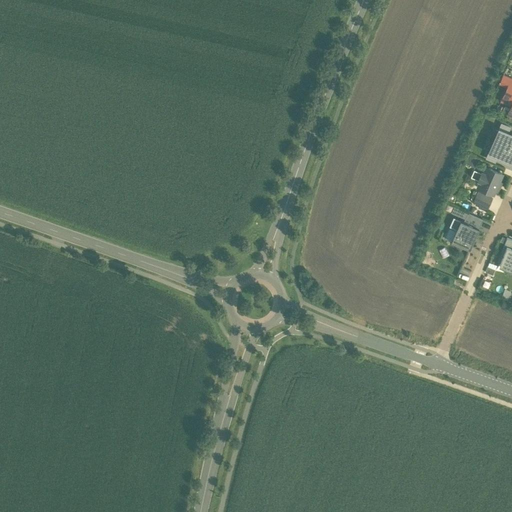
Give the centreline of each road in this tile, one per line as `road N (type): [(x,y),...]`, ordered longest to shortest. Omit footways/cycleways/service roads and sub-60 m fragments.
road 1 (secondary): [(364,0),(265,276)]
road 2 (secondary): [(230,291),(0,213)]
road 3 (secondary): [(202,511),(246,329)]
road 4 (tertiary): [(283,311),(436,365)]
road 5 (residential): [(436,365),(501,219)]
